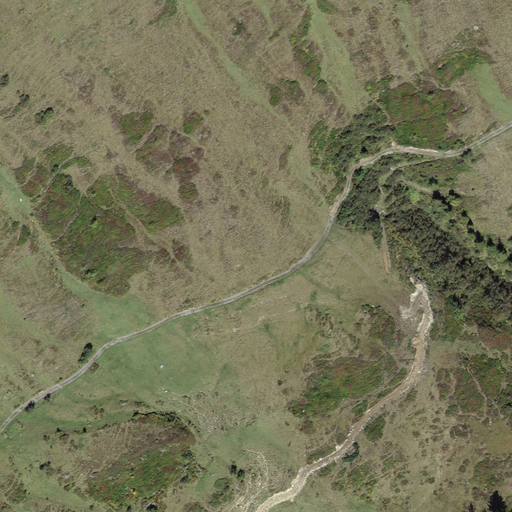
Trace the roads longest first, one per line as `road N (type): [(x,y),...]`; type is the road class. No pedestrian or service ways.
road 1 (track): [(511,124),(452,154),(394,149),(355,166),(323,239),(297,266),(113,342),(0,429)]
road 2 (track): [(442,154),(393,170),(379,187),(390,285),(403,314),(421,293),(427,315),(415,370),(343,449),(260,511)]
